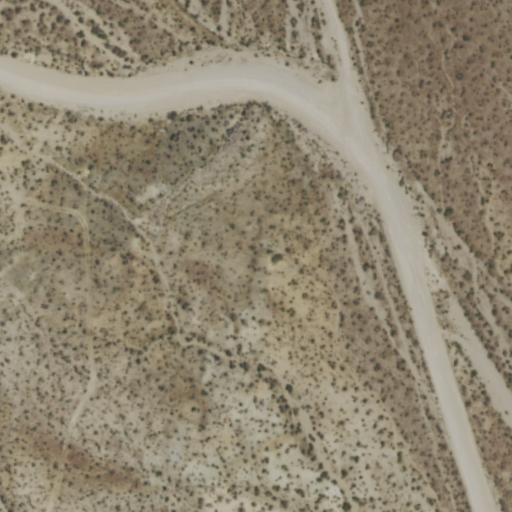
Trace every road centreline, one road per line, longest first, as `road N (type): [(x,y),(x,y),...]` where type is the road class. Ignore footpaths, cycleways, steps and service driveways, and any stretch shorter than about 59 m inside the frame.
road 1 (track): [(371,168),(311,107),(271,88),(237,81),(79,95),(0,69)]
road 2 (residential): [(371,168),(401,238),(487,511)]
road 3 (track): [(511,415),(401,238)]
road 4 (track): [(320,0),(371,168)]
